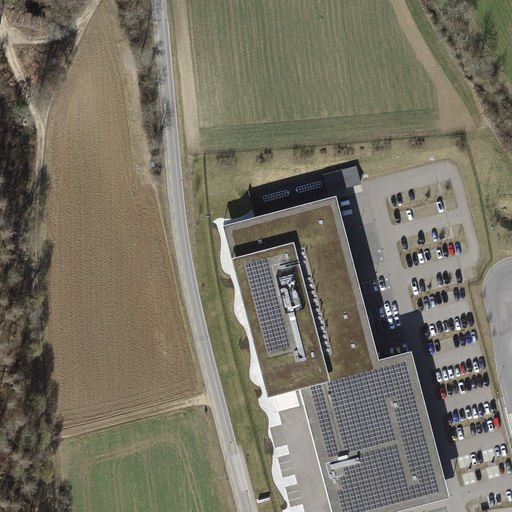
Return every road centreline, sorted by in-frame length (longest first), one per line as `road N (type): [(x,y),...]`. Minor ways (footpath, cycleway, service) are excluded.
road 1 (track): [(0,17),(43,130),(36,200),(47,439),(218,398)]
road 2 (primary): [(246,511),(187,271),(159,0)]
road 3 (track): [(43,130),(58,74),(97,0)]
